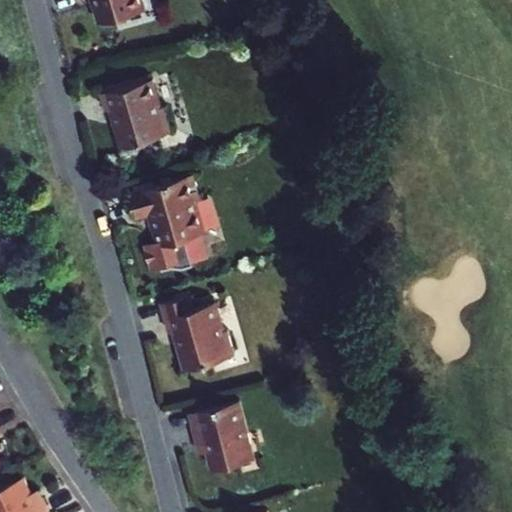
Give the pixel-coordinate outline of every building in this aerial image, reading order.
[(106,0),(113,20),(151,8),(148,0),(106,0)] [(172,107),(165,77),(114,90),(121,118),(126,116),(134,146),(186,133),(179,105),(172,107)] [(209,198),(201,175),(145,193),(153,218),(166,214),(176,244),(206,234),(214,232),(204,200),(209,198)] [(213,256),(206,234),(176,244),(163,249),(170,270),(213,256)] [(243,352),(236,329),(229,332),(220,304),(203,310),(198,293),(171,302),(179,328),(183,326),(196,367),(243,352)] [(197,413),(203,437),(213,434),(215,443),(221,462),(264,450),(250,399),(197,413)] [(0,416),(0,461),(9,457),(2,440),(0,436),(0,425),(4,424),(0,416)] [(9,437),(4,424),(0,425),(0,436),(2,440),(9,437)] [(213,434),(203,437),(205,445),(215,443),(213,434)] [(49,492),(41,473),(0,491),(9,511),(65,511),(61,502),(55,505),(49,492)] [(49,492),(55,505),(61,502),(55,489),(49,492)]
